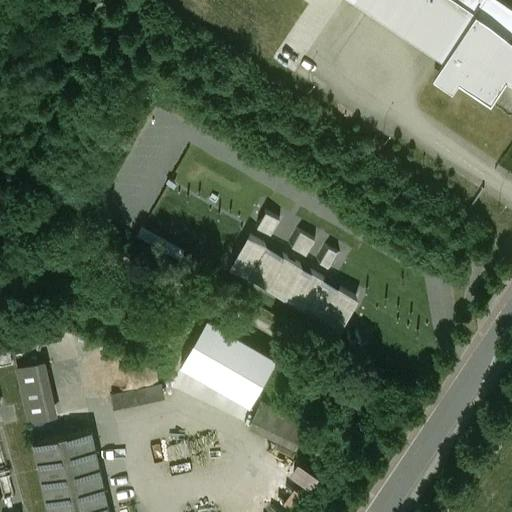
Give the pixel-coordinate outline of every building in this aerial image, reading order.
[(484,0),(362,0),(446,56),(439,66),(439,67),(433,76),(452,89),(458,79),(491,101),(506,78),(511,81),(511,80),(511,39),(490,22),(476,12),(484,0)] [(271,229),(279,215),(268,209),(260,223),(271,229)] [(295,244),(309,249),(315,234),(301,229),(295,244)] [(360,300),(250,235),(231,266),(341,332),(360,300)] [(44,360),(17,366),(29,421),(56,415),(44,360)] [(114,407),(166,394),(159,362),(133,368),(124,370),(123,366),(105,370),(114,407)] [(307,423),(261,401),(252,418),(298,441),(307,423)] [(109,511),(92,429),(32,442),(47,511),(109,511)] [(300,459),(292,471),(311,484),(319,472),(300,459)]
